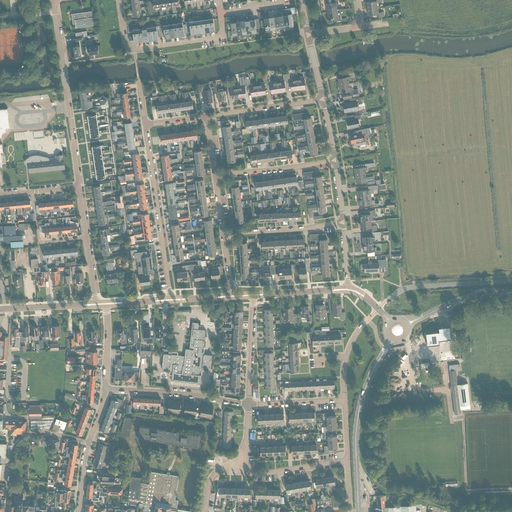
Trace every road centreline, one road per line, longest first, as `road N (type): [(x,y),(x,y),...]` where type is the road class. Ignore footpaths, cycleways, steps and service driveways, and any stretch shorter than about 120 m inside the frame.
road 1 (secondary): [(358,511),(356,424),(390,339)]
road 2 (unclassified): [(79,187),(54,11)]
road 3 (residential): [(170,299),(145,127)]
road 4 (residential): [(220,14),(216,37),(133,50),(119,0)]
road 5 (residential): [(250,405),(104,389)]
road 6 (residential): [(27,436),(27,416),(5,410),(9,308)]
road 7 (residential): [(223,238),(344,226)]
road 8 (residential): [(215,177),(335,162)]
